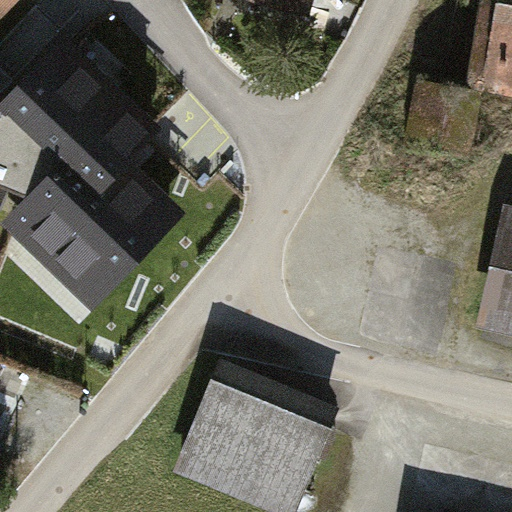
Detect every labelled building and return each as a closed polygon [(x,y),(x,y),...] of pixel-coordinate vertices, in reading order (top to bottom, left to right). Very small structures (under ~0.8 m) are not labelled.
[(0,0),(0,18),(2,21),(23,0),(0,0)] [(225,0),(311,23),(317,0),(225,0)] [(511,0),(484,0),(468,95),(511,102),(511,0)] [(147,98),(73,20),(0,87),(0,163),(36,201),(84,157),(110,186),(151,148),(125,119),(147,98)] [(455,89),(421,83),(415,121),(449,127),(455,89)] [(511,201),(508,200),(477,330),(511,338),(511,201)] [(215,361),(175,471),(288,511),(300,511),(339,405),(215,361)]
